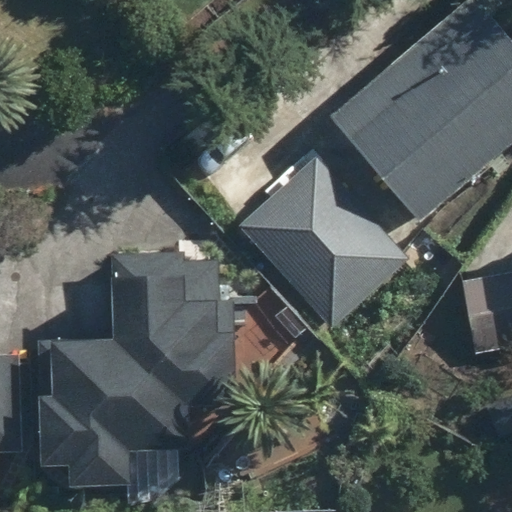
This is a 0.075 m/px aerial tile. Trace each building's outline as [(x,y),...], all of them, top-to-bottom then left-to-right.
[(511,154),(511,8),(504,0),(487,0),(361,125),(450,216),(511,154)] [(443,254),(347,143),(254,224),(350,335),(443,254)] [(133,336),(58,332),(51,458),(93,460),(92,491),(151,495),(154,443),(213,446),(216,400),(259,402),(263,326),(243,325),(245,285),(213,283),(215,244),(119,238),(117,278),(136,279),(133,336)] [(511,258),(466,266),(477,342),(511,337),(511,258)] [(0,504),(21,504),(24,355),(0,354),(0,504)]
